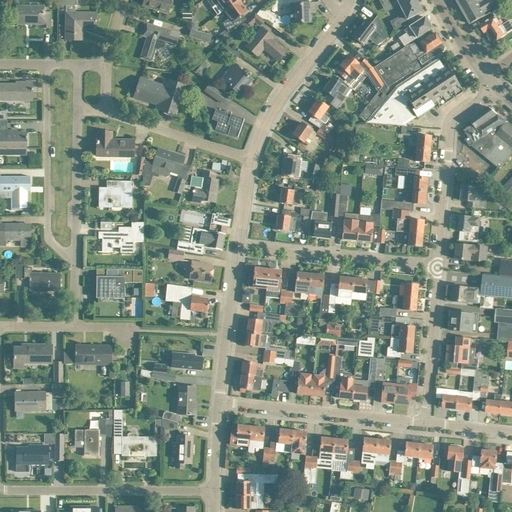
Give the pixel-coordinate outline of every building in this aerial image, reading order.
[(96,29),(96,14),(75,13),(75,6),(75,0),(57,0),(57,5),(67,6),(66,41),(81,41),(81,35),(81,25),(86,25),(86,29),(96,29)] [(143,0),(142,6),(152,9),(167,14),(171,0),(143,0)] [(206,0),(212,8),(218,3),(223,11),(238,0),(206,0)] [(238,0),(223,11),(229,19),(223,23),(229,32),(246,20),(242,15),(247,11),(238,0)] [(394,0),(379,0),(385,13),(398,6),(396,1),(397,1),(404,15),(390,22),(394,30),(408,22),(407,20),(422,12),(416,0),(397,0),(395,1),(394,0)] [(456,0),(470,24),(486,16),(484,12),(499,4),(496,0),(456,0)] [(314,4),(291,5),(292,23),(309,22),(309,12),(314,12),(314,4)] [(43,7),(16,7),(16,16),(17,16),(17,23),(42,24),(42,27),(49,27),(49,13),(43,13),(43,7)] [(276,19),(262,9),(257,15),(271,26),(276,19)] [(191,21),(191,10),(182,10),(182,21),(191,21)] [(264,21),(254,14),(241,26),(245,30),(250,26),(250,27),(255,23),(259,26),(264,21)] [(366,20),(353,37),(363,45),(368,39),(370,40),(373,36),(381,42),(386,36),(377,16),(371,24),(366,20)] [(511,27),(509,22),(504,25),(501,20),(499,21),(495,16),(480,26),(484,33),(487,32),(494,43),(507,34),(505,32),(511,27)] [(424,17),(416,23),(409,27),(412,31),(399,39),(403,45),(415,37),(416,38),(432,28),(424,17)] [(141,58),(150,61),(151,61),(154,49),(158,51),(160,46),(173,50),(175,45),(179,33),(146,24),(144,31),(148,33),(141,58)] [(262,28),(246,47),(257,56),(263,48),(267,51),(268,49),(278,58),(277,59),(277,60),(285,51),(271,39),(272,37),(262,28)] [(189,37),(208,42),(211,35),(196,31),(192,29),(191,29),(189,37)] [(407,66),(418,60),(421,65),(443,50),(443,48),(441,44),(442,43),(435,33),(420,43),(418,40),(410,46),(409,45),(374,68),(384,84),(379,91),(384,95),(389,90),(387,88),(411,72),(407,66)] [(390,47),(394,53),(401,48),(397,42),(390,47)] [(224,43),(219,50),(234,61),(239,54),(224,43)] [(349,56),(340,66),(342,68),(338,73),(345,79),(343,82),(349,87),(363,70),(364,72),(378,92),(379,91),(384,84),(374,68),(373,66),(372,67),(361,56),(358,53),(353,59),(349,56)] [(386,99),(379,107),(366,123),(401,126),(406,126),(405,124),(418,116),(419,116),(437,104),(439,108),(454,98),(452,94),(453,93),(456,97),(463,92),(460,89),(461,88),(445,64),(443,66),(438,59),(396,86),(387,97),(386,99)] [(247,75),(246,76),(239,69),(240,68),(234,62),(229,68),(231,70),(222,80),(239,94),(251,80),(248,77),(247,75)] [(345,95),(350,88),(343,82),(339,78),(337,82),(332,78),(327,85),(326,84),(323,88),(324,89),(323,91),(328,94),(324,100),(336,109),(341,102),(334,98),(339,91),(345,95)] [(168,88),(150,82),(140,79),(136,91),(135,93),(136,93),(134,97),(158,104),(158,103),(163,105),(161,111),(174,115),(177,106),(184,86),(170,81),(168,88)] [(0,84),(0,100),(21,100),(31,100),(31,92),(32,92),(32,89),(31,89),(31,83),(21,83),(21,86),(18,86),(18,85),(0,84)] [(209,85),(204,93),(223,105),(228,98),(209,85)] [(366,108),(358,117),(366,123),(379,107),(386,99),(387,97),(384,95),(379,91),(378,92),(378,93),(371,101),(366,108)] [(308,110),(309,111),(308,113),(312,116),(308,121),(326,133),(328,130),(324,127),(325,126),(323,124),(323,123),(319,120),(325,112),(332,116),(334,112),(328,108),(317,100),(312,107),(310,106),(308,110)] [(470,146),(471,145),(507,122),(489,107),(470,121),(473,124),(464,131),(468,137),(465,140),(470,146)] [(218,122),(215,130),(237,138),(244,119),(215,109),(211,120),(218,122)] [(511,126),(507,122),(471,145),(483,155),(487,158),(507,134),(509,135),(511,131),(511,126)] [(293,135),(304,143),(312,130),(301,123),(297,129),(295,128),(292,133),(294,134),(293,135)] [(406,126),(401,126),(400,134),(411,135),(412,126),(406,126)] [(316,133),(315,134),(316,135),(323,139),(330,144),(327,148),(330,150),(333,146),(336,140),(319,129),(316,133)] [(7,131),(0,131),(0,154),(7,154),(7,151),(26,151),(26,139),(27,139),(26,137),(26,133),(7,133),(7,131)] [(507,134),(487,158),(499,169),(511,153),(511,131),(509,135),(507,134)] [(105,156),(115,157),(138,157),(136,175),(142,175),(144,165),(146,147),(134,146),(134,141),(112,141),(112,133),(98,132),(97,140),(96,140),(96,154),(105,154),(105,156)] [(418,135),(417,148),(430,149),(431,136),(418,135)] [(463,154),(462,171),(466,172),(466,177),(469,177),(474,178),(477,178),(477,173),(478,173),(479,160),(483,155),(471,145),(470,146),(468,146),(467,155),(463,154)] [(430,149),(417,148),(415,161),(429,163),(430,149)] [(157,151),(151,170),(150,172),(166,178),(168,176),(170,171),(179,174),(184,158),(176,155),(175,157),(157,151)] [(283,175),(293,176),(297,177),(300,161),(298,161),(298,156),(297,156),(287,154),(287,159),(286,159),(283,175)] [(397,160),(397,168),(408,169),(409,161),(397,160)] [(365,165),(364,174),(373,175),(374,165),(365,165)] [(408,169),(397,168),(395,168),(394,176),(404,177),(403,190),(426,192),(427,179),(408,177),(408,169)] [(197,177),(195,188),(193,188),(191,203),(201,204),(201,200),(214,202),(218,180),(214,180),(215,173),(203,171),(201,178),(197,177)] [(0,176),(0,192),(11,193),(11,196),(11,211),(30,211),(30,193),(30,177),(20,177),(0,176)] [(460,193),(459,200),(461,201),(468,201),(467,206),(477,207),(479,207),(479,201),(476,201),(477,194),(484,195),(486,195),(488,195),(490,196),(491,197),(493,198),(494,199),(495,200),(497,201),(500,199),(485,182),(486,182),(481,178),(477,178),(474,178),(469,177),(468,186),(463,186),(462,194),(460,193)] [(178,178),(173,192),(181,195),(186,181),(178,178)] [(98,208),(108,208),(132,208),(132,183),(119,183),(119,188),(99,188),(98,208)] [(279,203),(289,205),(292,205),(297,206),(298,198),(302,199),(303,193),(305,195),(314,197),(316,192),(304,189),(294,187),(293,191),(291,190),(282,189),(279,203)] [(425,205),(426,192),(403,190),(402,202),(382,201),(381,209),(393,210),(399,210),(408,211),(412,212),(413,204),(425,205)] [(339,195),(333,194),(330,216),(337,217),(339,195)] [(342,239),(356,241),(358,228),(359,215),(346,213),(347,196),(339,195),(337,217),(344,218),(342,239)] [(300,215),(303,216),(311,217),(311,215),(312,210),(301,208),(300,215)] [(282,210),(281,216),(278,215),(276,229),(294,232),(296,218),(290,217),(291,211),(282,210)] [(396,232),(409,233),(422,234),(423,221),(410,219),(408,219),(408,211),(399,210),(393,210),(392,218),(397,219),(396,232)] [(379,226),(380,215),(370,214),(370,215),(359,214),(359,215),(358,228),(356,241),(371,242),(372,226),(379,226)] [(310,222),(315,223),(313,237),(329,238),(331,224),(326,224),(326,216),(311,215),(311,217),(310,222)] [(303,216),(302,223),(301,233),(308,234),(310,222),(311,217),(303,216)] [(470,217),(468,217),(460,216),(459,231),(470,232),(469,241),(476,242),(478,218),(470,217)] [(1,217),(0,217),(0,245),(5,245),(5,240),(21,240),(21,247),(30,247),(30,225),(1,225),(1,217)] [(229,227),(230,220),(221,218),(220,226),(229,227)] [(98,232),(98,239),(102,239),(102,252),(112,252),(113,248),(120,248),(120,252),(132,253),(132,242),(144,242),(143,223),(138,222),(132,222),(132,227),(128,227),(118,227),(119,233),(98,232)] [(222,251),(225,234),(193,228),(191,236),(194,236),(192,244),(192,245),(193,245),(202,247),(222,251)] [(422,234),(409,233),(408,246),(421,247),(422,234)] [(184,242),(178,241),(176,249),(192,252),(193,245),(192,245),(192,244),(184,242)] [(456,259),(470,261),(486,262),(487,247),(457,245),(456,259)] [(169,251),(167,259),(182,261),(183,253),(169,251)] [(15,260),(20,264),(24,259),(19,255),(15,260)] [(202,263),(192,261),(189,279),(202,281),(203,279),(211,281),(213,267),(201,265),(202,263)] [(511,261),(502,261),(500,277),(511,277),(511,261)] [(25,265),(17,265),(17,279),(24,279),(24,278),(29,278),(29,281),(30,281),(30,290),(59,291),(60,274),(31,273),(31,268),(25,268),(25,265)] [(248,287),(266,289),(267,269),(255,268),(254,274),(249,274),(248,287)] [(93,298),(124,299),(124,283),(142,283),(142,270),(133,270),(106,269),(106,277),(98,277),(98,292),(93,292),(97,292),(97,298),(93,298)] [(267,269),(266,289),(278,290),(281,271),(267,269)] [(308,294),(310,274),(297,272),(296,277),(291,277),(289,291),(286,291),(285,304),(284,315),(286,316),(292,317),(293,304),(291,304),(292,292),(295,292),(295,294),(308,295),(308,294)] [(310,274),(308,294),(309,294),(309,295),(316,295),(315,299),(320,299),(318,320),(320,320),(319,328),(318,335),(325,336),(326,324),(328,313),(328,308),(328,304),(329,304),(330,292),(329,292),(329,296),(321,296),(322,291),(323,275),(310,274)] [(454,287),(453,301),(481,304),(482,297),(484,297),(484,307),(493,308),(494,298),(511,299),(511,277),(500,277),(483,275),(481,289),(454,287)] [(330,292),(329,304),(334,305),(335,297),(350,299),(351,292),(353,278),(339,277),(338,291),(338,292),(330,292)] [(353,278),(351,292),(365,294),(366,280),(353,278)] [(145,284),(145,297),(154,297),(154,284),(145,284)] [(404,284),(403,297),(417,298),(418,285),(404,284)] [(166,301),(181,302),(180,319),(189,320),(190,310),(207,312),(208,299),(199,298),(199,296),(186,295),(187,287),(167,285),(166,301)] [(241,302),(249,303),(250,289),(242,289),(241,302)] [(364,312),(370,313),(373,294),(367,293),(364,312)] [(378,316),(383,317),(396,318),(396,309),(416,311),(417,298),(403,297),(394,296),(393,309),(379,308),(378,316)] [(508,342),(511,342),(511,310),(496,309),(494,323),(507,324),(505,342),(508,342)] [(262,321),(268,322),(279,323),(280,315),(262,313),(259,312),(257,312),(256,320),(258,321),(262,321)] [(449,321),(448,329),(450,329),(450,330),(472,332),(472,323),(478,324),(479,315),(452,312),(451,321),(449,321)] [(371,317),(370,324),(378,325),(378,322),(383,322),(383,318),(371,317)] [(266,335),(268,322),(262,321),(258,321),(256,320),(248,319),(246,333),(260,334),(266,335)] [(326,324),(325,336),(339,337),(341,326),(326,324)] [(414,327),(392,325),(390,338),(413,340),(414,327)] [(260,334),(246,333),(245,346),(264,348),(265,343),(266,335),(260,334)] [(316,344),(335,345),(335,339),(329,338),(316,337),(316,344)] [(413,340),(390,338),(390,346),(387,348),(387,356),(400,357),(401,353),(402,353),(412,354),(413,340)] [(457,338),(456,347),(449,346),(447,362),(450,362),(450,368),(461,369),(476,370),(477,371),(478,360),(475,359),(476,348),(470,348),(471,339),(457,338)] [(357,356),(366,356),(367,341),(359,341),(357,356)] [(14,363),(51,363),(51,346),(36,345),(36,348),(14,348),(14,357),(14,359),(14,363)] [(87,365),(87,361),(101,361),(101,365),(111,365),(111,346),(75,346),(75,353),(64,353),(64,364),(87,365)] [(263,356),(275,358),(284,359),(293,360),(294,351),(288,351),(289,350),(270,347),(270,349),(265,348),(265,351),(263,350),(263,356)] [(202,358),(194,357),(194,355),(173,353),(171,367),(201,370),(202,358)] [(275,358),(263,356),(262,362),(284,365),(284,359),(275,358)] [(312,376),(310,395),(323,397),(325,377),(333,378),(335,357),(334,357),(328,356),(327,369),(324,369),(319,374),(319,376),(312,376)] [(354,380),(352,400),(365,401),(367,383),(374,384),(376,366),(377,359),(370,358),(368,381),(354,380)] [(293,361),(292,370),(291,380),(298,380),(297,394),(310,395),(312,376),(298,374),(299,362),(293,361)] [(243,362),(241,375),(262,378),(263,370),(256,369),(257,363),(243,362)] [(477,371),(476,370),(474,391),(481,392),(482,378),(482,371),(477,371)] [(174,383),(175,376),(153,371),(151,378),(174,383)] [(341,372),(340,388),(339,398),(352,400),(354,380),(353,380),(354,376),(352,376),(349,373),(341,372)] [(262,378),(241,375),(239,388),(260,391),(262,378)] [(482,378),(481,392),(480,400),(486,401),(487,393),(488,393),(489,379),(482,378)] [(289,393),(291,381),(274,379),(271,400),(277,401),(278,397),(277,392),(289,393)] [(129,382),(121,383),(121,396),(129,396),(129,382)] [(28,395),(15,395),(15,410),(23,410),(23,411),(52,410),(52,398),(65,398),(64,384),(51,384),(52,393),(45,393),(45,392),(28,393),(28,395)] [(396,385),(383,384),(381,403),(394,404),(396,385)] [(396,385),(394,404),(407,405),(408,399),(414,400),(416,385),(409,384),(409,387),(396,385)] [(195,387),(179,387),(178,414),(195,415),(195,406),(193,406),(193,402),(194,402),(195,387)] [(444,398),(443,408),(457,410),(459,392),(438,390),(437,398),(444,398)] [(459,392),(457,410),(471,411),(473,393),(459,392)] [(488,400),(487,403),(486,413),(500,414),(502,402),(502,395),(495,394),(494,401),(488,400)] [(502,402),(500,414),(511,415),(511,403),(502,402)] [(121,437),(122,437),(122,410),(114,410),(114,437),(121,437)] [(162,418),(162,429),(177,429),(177,423),(162,418)] [(84,439),(84,446),(84,456),(91,456),(91,455),(98,455),(98,456),(99,456),(99,435),(106,435),(106,419),(99,419),(99,430),(84,430),(74,430),(74,439),(84,439)] [(249,446),(251,426),(237,425),(237,431),(231,431),(229,444),(235,444),(235,445),(245,446),(248,446),(249,446)] [(251,426),(249,446),(248,446),(247,452),(253,453),(253,448),(262,449),(262,443),(264,428),(251,426)] [(279,429),(278,443),(291,445),(293,431),(279,429)] [(291,445),(291,453),(304,455),(306,432),(293,431),(291,445)] [(143,456),(156,456),(156,437),(137,437),(137,435),(136,433),(129,433),(127,435),(127,437),(122,437),(121,437),(121,456),(128,456),(128,452),(134,452),(137,452),(143,452),(143,456)] [(55,435),(45,435),(45,444),(55,444),(55,452),(63,452),(63,434),(55,434),(55,435)] [(172,455),(176,455),(176,469),(183,469),(184,464),(191,464),(192,436),(177,435),(177,443),(172,443),(172,455)] [(321,438),(319,459),(332,461),(334,439),(321,438)] [(363,438),(361,464),(374,465),(375,461),(377,439),(363,438)] [(334,439),(332,461),(345,462),(347,450),(348,440),(334,439)] [(377,439),(375,461),(388,463),(390,441),(377,439)] [(412,441),(412,443),(406,442),(404,456),(417,458),(419,444),(419,442),(412,441)] [(270,442),(270,449),(268,461),(274,461),(276,443),(270,442)] [(419,444),(417,458),(431,459),(432,445),(419,444)] [(17,448),(16,448),(16,453),(15,453),(15,460),(16,460),(16,471),(29,471),(29,464),(48,464),(48,446),(29,446),(29,450),(17,450),(17,448)] [(446,448),(445,457),(447,457),(447,459),(448,459),(447,471),(459,472),(459,469),(463,470),(460,496),(468,496),(471,467),(471,461),(461,460),(463,448),(448,447),(448,448),(446,448)] [(494,464),(496,452),(481,450),(481,456),(472,456),(471,473),(487,475),(488,469),(494,470),(490,503),(499,504),(501,482),(502,475),(503,465),(494,464)] [(306,456),(303,484),(309,485),(309,484),(311,457),(306,456)] [(311,457),(309,484),(314,484),(317,457),(311,457)] [(346,472),(340,472),(339,479),(352,480),(353,468),(353,461),(347,460),(347,462),(346,472)] [(352,480),(360,481),(361,474),(358,474),(359,462),(353,461),(353,468),(352,480)] [(502,475),(501,482),(510,483),(511,477),(511,464),(503,464),(503,465),(502,475)] [(247,474),(247,482),(236,482),(236,495),(256,496),(264,496),(264,484),(276,484),(276,475),(250,474),(247,474)] [(367,500),(369,490),(355,487),(353,498),(367,500)] [(330,500),(339,501),(341,491),(331,489),(330,500)] [(256,496),(236,495),(236,509),(256,509),(256,496)] [(338,511),(340,504),(332,502),(329,511),(338,511)]
